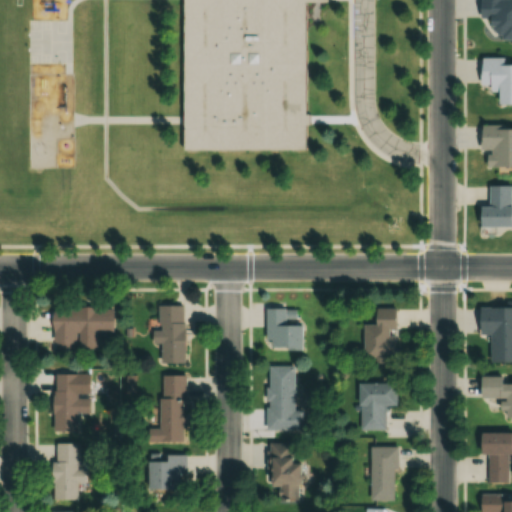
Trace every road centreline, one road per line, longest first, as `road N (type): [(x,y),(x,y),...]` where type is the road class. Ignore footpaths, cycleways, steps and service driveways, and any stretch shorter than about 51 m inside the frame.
road 1 (residential): [(444,511),(443,0)]
road 2 (residential): [(0,266),(511,266)]
road 3 (residential): [(231,511),(231,266)]
road 4 (residential): [(17,266),(17,511)]
